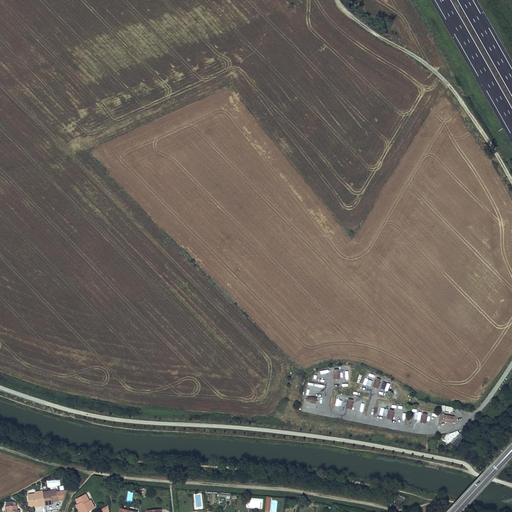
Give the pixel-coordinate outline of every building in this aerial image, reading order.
[(454,417),(444,416),(443,422),(452,424),(454,417)] [(461,434),(451,442),(457,449),(466,440),(461,434)] [(61,498),(64,497),(65,494),(66,491),(61,491),(57,492),(57,490),(43,492),(45,505),(53,504),(52,501),(54,500),(54,501),(59,501),(58,498),(61,498)] [(35,494),(28,495),(29,506),(35,505),(37,504),(37,507),(40,506),(45,505),(43,492),(43,491),(35,492),(35,494)] [(89,501),(85,494),(76,499),(79,504),(80,506),(77,507),(79,511),(87,511),(95,508),(91,500),(89,501)] [(396,504),(402,506),(404,498),(398,496),(396,504)] [(19,511),(20,511),(19,511),(17,511),(17,510),(16,505),(15,505),(15,502),(12,502),(6,502),(7,506),(6,506),(6,511),(19,511)]
